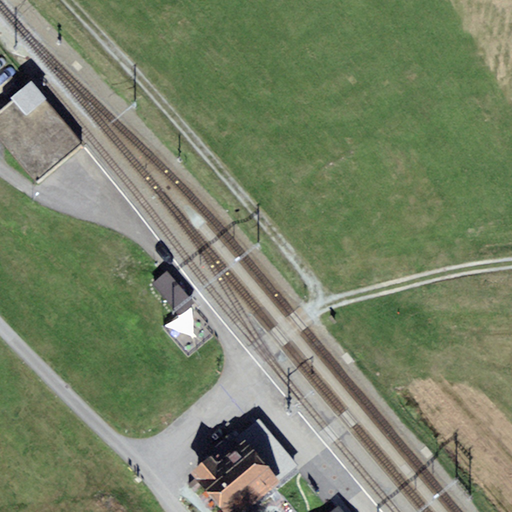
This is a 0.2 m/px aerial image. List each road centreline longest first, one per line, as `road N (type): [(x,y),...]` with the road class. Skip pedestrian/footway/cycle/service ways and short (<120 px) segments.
road 1 (track): [(323,306),(264,224),(66,0)]
road 2 (track): [(240,372),(323,306),(511,265)]
road 3 (unclassified): [(0,325),(175,511)]
